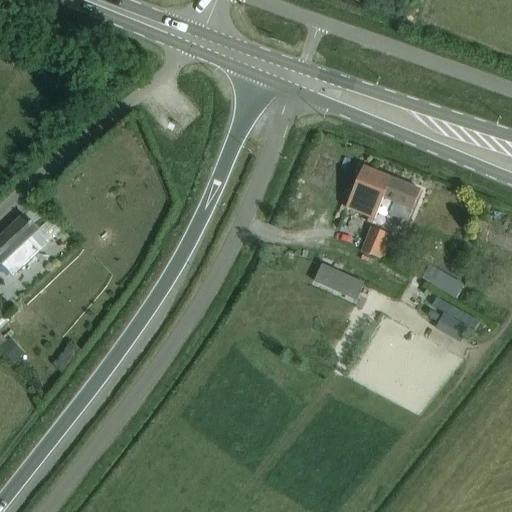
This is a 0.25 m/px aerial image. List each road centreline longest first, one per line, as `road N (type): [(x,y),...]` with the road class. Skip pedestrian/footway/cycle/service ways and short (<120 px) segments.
road 1 (motorway): [(0,504),(147,312),(191,241),(264,67)]
road 2 (unclassified): [(47,511),(197,307),(298,80)]
road 3 (unclassified): [(511,87),(262,0)]
road 4 (unclassified): [(0,215),(196,41)]
road 5 (secondary): [(298,80),(334,107),(511,177)]
road 6 (secondary): [(511,137),(345,85),(298,80)]
